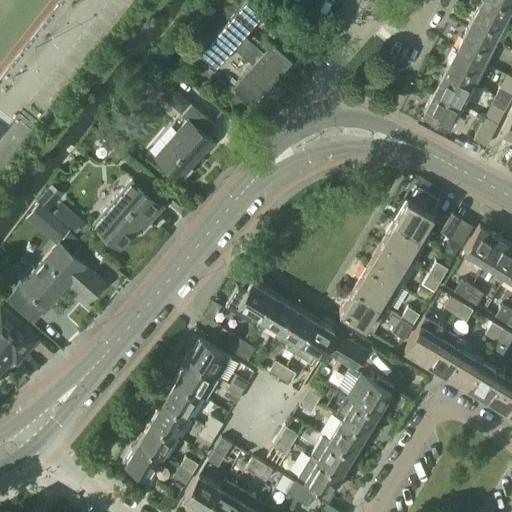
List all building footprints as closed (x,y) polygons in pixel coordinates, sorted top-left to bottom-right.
[(243,32),(251,24),(263,10),(251,0),(242,0),(198,51),(214,65),(232,45),(251,62),(230,87),(250,106),(291,59),(270,41),(263,50),(254,42),(258,39),(252,34),(249,37),(243,32)] [(511,0),(479,0),(478,4),(504,18),(510,7),(511,8),(511,0)] [(478,4),(466,26),(493,40),(504,18),(478,4)] [(466,26),(455,47),(482,61),(493,40),(466,26)] [(455,47),(444,68),(471,82),(482,61),(455,47)] [(444,68),(433,90),(459,104),(471,82),(444,68)] [(511,91),(499,85),(494,94),(508,101),(511,92),(511,91)] [(433,90),(422,111),(449,125),(459,104),(433,90)] [(490,102),(503,109),(508,101),(494,94),(490,102)] [(186,115),(152,154),(179,177),(212,138),(206,133),(214,123),(190,102),(181,112),(186,115)] [(511,109),(501,130),(510,134),(508,138),(511,140),(511,109)] [(483,116),(472,137),(485,144),(496,123),(483,116)] [(129,176),(90,221),(105,234),(106,233),(119,244),(142,217),(148,222),(163,205),(129,176)] [(62,191),(51,181),(36,198),(48,208),(62,191)] [(432,211),(440,198),(433,194),(431,192),(418,184),(410,198),(432,211)] [(406,195),(392,218),(418,234),(417,236),(425,241),(426,239),(429,236),(420,231),(432,211),(406,195)] [(26,216),(56,242),(68,228),(69,228),(38,201),(26,216)] [(52,211),(75,231),(84,221),(61,201),(52,211)] [(439,230),(449,237),(461,217),(451,211),(439,230)] [(461,217),(449,237),(460,243),(472,224),(461,217)] [(412,261),(413,262),(415,258),(407,253),(417,236),(425,241),(426,239),(425,241),(417,236),(418,234),(392,218),(379,240),(404,256),(403,258),(412,263),(412,261)] [(478,223),(462,250),(483,263),(499,236),(478,223)] [(511,243),(499,236),(483,263),(503,275),(511,259),(511,243)] [(460,243),(449,237),(442,248),(452,255),(460,243)] [(88,300),(104,281),(84,263),(85,263),(59,240),(21,283),(36,296),(36,295),(47,305),(67,282),(88,300)] [(399,283),(400,284),(413,262),(412,261),(412,263),(403,258),(404,256),(379,240),(365,263),(390,278),(390,281),(398,286),(399,283)] [(435,259),(428,271),(439,277),(444,269),(440,266),(442,263),(435,259)] [(511,259),(503,275),(511,280),(511,259)] [(385,306),(386,306),(400,284),(399,283),(398,286),(390,281),(390,278),(365,263),(352,285),(378,301),(376,303),(384,307),(385,306)] [(433,287),(439,277),(428,271),(422,281),(433,287)] [(442,283),(463,296),(470,283),(449,271),(442,283)] [(254,322),(258,316),(258,317),(273,292),(251,278),(245,288),(237,283),(225,305),(254,322)] [(470,283),(463,296),(475,303),(482,291),(470,283)] [(372,330),(386,306),(385,306),(384,307),(376,303),(378,301),(352,285),(338,308),(363,323),(362,324),(372,330)] [(442,306),(453,312),(457,307),(460,300),(440,288),(432,299),(443,305),(442,306)] [(273,292),(258,317),(279,329),(293,305),(273,292)] [(453,312),(453,313),(464,320),(472,307),(461,300),(457,307),(453,312)] [(501,302),(494,314),(504,320),(511,308),(501,302)] [(0,369),(20,347),(25,351),(37,337),(0,304),(0,369)] [(407,304),(400,315),(412,322),(418,311),(407,304)] [(293,305),(279,329),(277,333),(285,338),(287,343),(285,346),(292,350),(298,341),(299,342),(302,337),(314,317),(293,305)] [(419,321),(403,347),(424,360),(438,337),(445,326),(424,313),(419,321)] [(393,327),(405,334),(412,322),(400,315),(393,327)] [(335,330),(314,317),(302,337),(299,342),(320,355),(335,330)] [(484,331),(494,337),(501,325),(490,318),(484,331)] [(511,331),(501,325),(494,337),(506,344),(511,334),(511,331)] [(214,338),(226,345),(237,352),(244,340),(221,326),(214,338)] [(438,337),(424,360),(444,372),(460,345),(464,338),(445,326),(438,337)] [(340,333),(329,352),(354,367),(365,349),(340,333)] [(199,336),(186,358),(217,376),(230,355),(199,336)] [(506,344),(495,338),(488,350),(499,356),(506,344)] [(244,340),(237,352),(246,358),(254,346),(244,340)] [(460,345),(444,372),(465,385),(481,358),(460,345)] [(186,358),(174,378),(205,397),(217,376),(186,358)] [(274,358),(267,370),(277,377),(285,365),(274,358)] [(481,358),(465,385),(485,397),(502,371),(481,358)] [(285,365),(277,377),(287,383),(295,371),(285,365)] [(360,371),(346,393),(376,411),(390,389),(389,389),(392,385),(377,375),(374,379),(360,371)] [(511,376),(502,371),(485,397),(506,410),(511,399),(511,376)] [(234,372),(228,383),(241,390),(247,380),(234,372)] [(174,378),(161,399),(186,413),(198,394),(204,397),(205,397),(174,378)] [(310,382),(303,393),(315,401),(322,390),(310,382)] [(222,393),(235,400),(241,390),(228,383),(222,393)] [(303,393),(297,403),(309,410),(315,401),(303,393)] [(341,414),(340,416),(364,431),(376,411),(346,393),(335,411),(341,414)] [(161,399),(149,419),(174,434),(186,413),(161,399)] [(209,413),(203,423),(216,430),(221,420),(209,413)] [(340,416),(327,437),(352,452),(364,431),(340,416)] [(149,419),(137,439),(161,454),(174,434),(149,419)] [(203,451),(209,441),(216,430),(203,423),(197,434),(191,443),(203,451)] [(284,424),(278,434),(290,442),(297,432),(284,424)] [(278,434),(272,444),(284,452),(290,442),(278,434)] [(315,456),(315,457),(339,472),(352,452),(327,437),(321,434),(310,452),(315,456)] [(220,435),(213,448),(223,454),(230,441),(220,435)] [(149,475),(161,454),(137,439),(124,461),(149,475)] [(184,454),(178,465),(190,472),(197,462),(184,454)] [(244,466),(255,473),(262,461),(252,454),(244,466)] [(315,457),(302,477),(327,492),(339,472),(315,457)] [(262,461),(255,473),(264,479),(272,467),(262,461)] [(172,475),(184,482),(190,472),(178,465),(172,475)] [(198,472),(183,496),(204,508),(219,484),(198,472)] [(219,484),(204,508),(209,511),(230,511),(240,497),(245,489),(224,476),(219,484)] [(285,491),(295,497),(303,485),(293,479),(285,491)] [(303,485),(295,497),(305,504),(313,491),(303,485)] [(230,511),(257,511),(260,509),(240,497),(230,511)]
